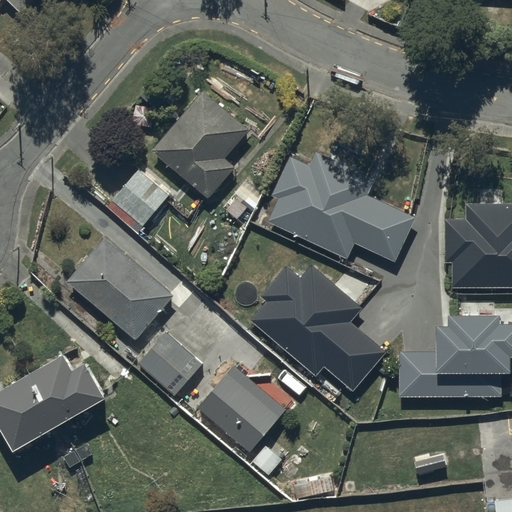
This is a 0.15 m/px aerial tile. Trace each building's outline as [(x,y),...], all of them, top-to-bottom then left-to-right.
[(2,0),(9,0),(22,12),(34,0),(1,0),(2,0)] [(153,150),(210,199),(238,167),(227,158),(251,129),(218,101),(205,90),(153,150)] [(356,243),(397,262),(418,218),(369,195),(377,179),(317,151),(311,165),(292,156),(273,195),(280,198),(268,221),(349,259),(356,243)] [(140,232),(170,195),(140,169),(109,206),(140,232)] [(453,288),(511,288),(511,203),(467,204),(467,219),(446,219),(447,263),(453,263),(453,288)] [(68,281),(138,340),(177,295),(107,236),(68,281)] [(355,391),(389,352),(353,322),(365,308),(313,265),(302,278),(287,265),(261,296),(267,302),(252,320),(318,376),(326,367),(355,391)] [(401,352),(401,398),(504,397),(504,374),(511,374),(511,323),(503,324),(503,315),(451,316),(451,326),(439,326),(439,351),(401,352)] [(140,364),(177,396),(205,364),(168,332),(140,364)] [(0,392),(0,421),(17,452),(111,399),(90,363),(77,370),(68,354),(0,392)] [(215,422),(252,453),(289,410),(236,365),(199,408),(215,422)] [(83,461),(94,455),(88,444),(77,450),(83,461)] [(270,475),(283,460),(267,446),(254,461),(270,475)] [(65,457),(71,468),(82,462),(76,451),(65,457)] [(271,482),(283,492),(310,462),(297,451),(271,482)] [(298,499),(335,490),(332,476),(294,485),(298,499)] [(497,511),(511,511),(511,499),(497,501),(497,511)]
